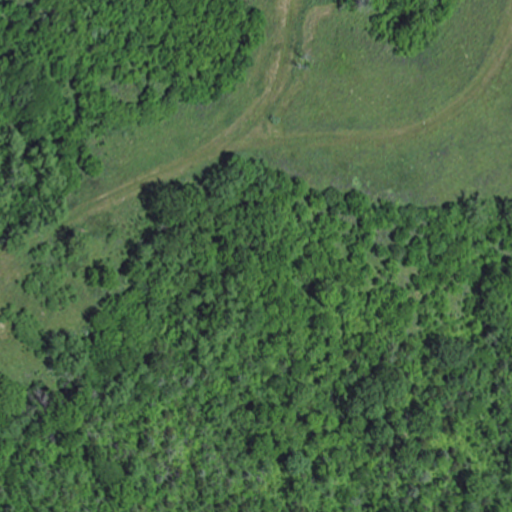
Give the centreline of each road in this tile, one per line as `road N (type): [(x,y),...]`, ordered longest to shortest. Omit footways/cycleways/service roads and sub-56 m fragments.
road 1 (track): [(213,154),(405,135),(431,123),(487,77),(511,13)]
road 2 (track): [(0,253),(213,154)]
